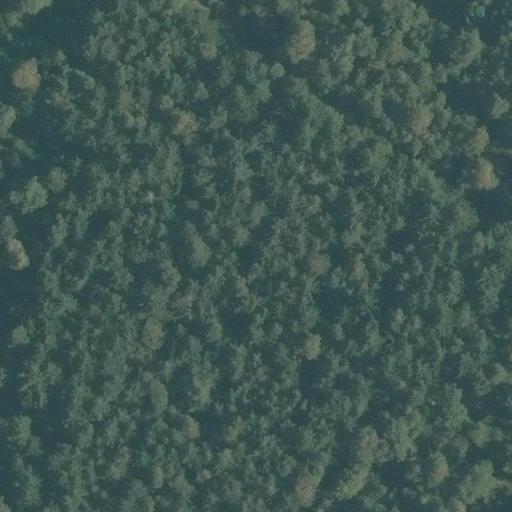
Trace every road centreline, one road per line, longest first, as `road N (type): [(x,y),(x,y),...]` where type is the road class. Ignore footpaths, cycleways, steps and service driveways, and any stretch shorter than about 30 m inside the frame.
road 1 (track): [(183,0),(511,251)]
road 2 (track): [(511,393),(338,511)]
